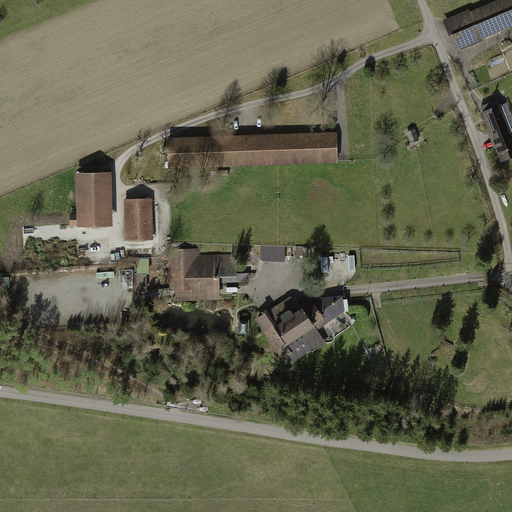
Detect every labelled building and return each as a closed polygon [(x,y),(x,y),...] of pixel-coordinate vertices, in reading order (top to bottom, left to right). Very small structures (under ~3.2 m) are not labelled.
[(511,0),(501,0),(448,22),(458,45),(511,22),(511,0)] [(511,137),(498,103),(483,109),(503,160),(511,156),(511,137)] [(416,131),(405,134),(409,146),(420,143),(416,131)] [(337,134),(169,140),(170,168),(338,163),(337,134)] [(112,174),(75,175),(75,216),(69,216),(69,228),(112,228),(112,174)] [(151,200),(124,200),(124,240),(152,239),(151,200)] [(322,260),(321,246),(297,248),(298,261),(322,260)] [(284,248),(260,249),(260,263),(285,263),(284,248)] [(173,291),(173,302),(217,302),(217,270),(236,270),(236,257),(199,257),(199,251),(167,252),(167,254),(167,264),(167,271),(167,280),(168,291),(173,291)] [(121,269),(121,289),(134,290),(135,269),(121,269)] [(136,276),(135,276),(134,292),(145,292),(146,280),(146,276),(136,276)] [(291,296),(253,320),(279,359),(285,355),(290,363),(313,348),(305,335),(343,311),(342,297),(316,300),(312,303),(310,299),(298,307),(291,296)] [(248,321),(237,320),(236,335),(247,335),(248,321)]
